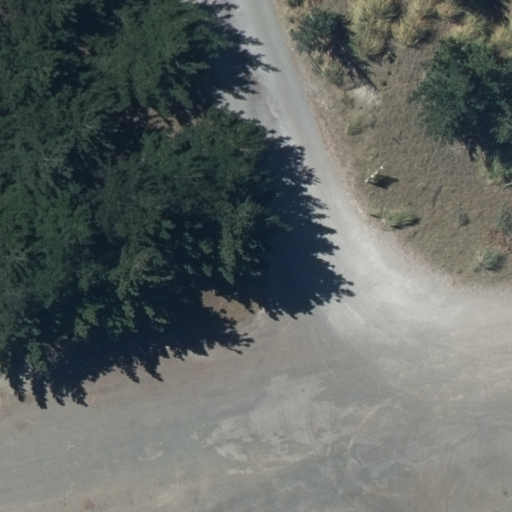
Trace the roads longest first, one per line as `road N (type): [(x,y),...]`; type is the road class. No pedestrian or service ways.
road 1 (track): [(395,414),(240,0)]
road 2 (track): [(0,500),(395,414)]
road 3 (unclassified): [(395,414),(511,374)]
